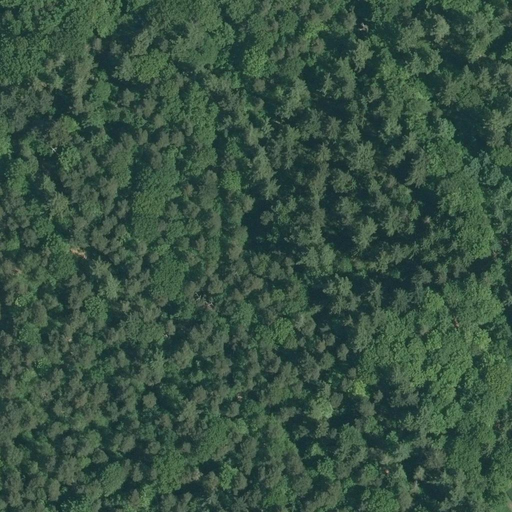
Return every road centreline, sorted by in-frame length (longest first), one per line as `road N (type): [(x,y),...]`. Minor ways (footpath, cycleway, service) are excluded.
road 1 (track): [(457,511),(139,0)]
road 2 (track): [(358,0),(488,294),(479,415),(443,490)]
road 3 (tertiary): [(0,58),(134,0)]
